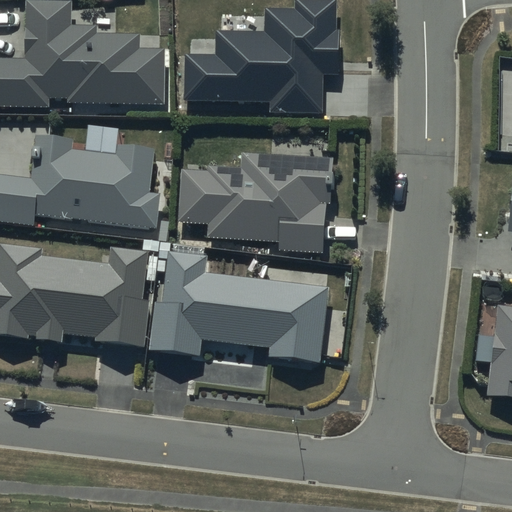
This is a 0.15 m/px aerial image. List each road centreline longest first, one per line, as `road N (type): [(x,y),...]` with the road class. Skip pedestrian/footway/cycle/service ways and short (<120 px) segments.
road 1 (residential): [(423,0),(428,135),(397,467)]
road 2 (residential): [(397,467),(0,419)]
